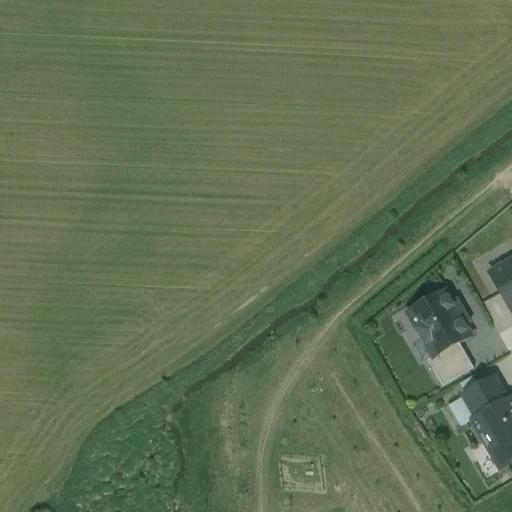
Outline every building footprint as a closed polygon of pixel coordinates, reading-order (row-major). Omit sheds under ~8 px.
[(511,259),(490,272),(511,311),(511,259)] [(446,294),(409,316),(435,360),(435,361),(461,346),(473,339),(446,294)] [(475,371),(461,346),(435,361),(435,360),(429,363),(444,389),(475,371)] [(496,380),(464,398),(477,421),(509,403),(496,380)] [(477,421),(473,423),(502,472),(511,466),(511,401),(509,403),(477,421)]
